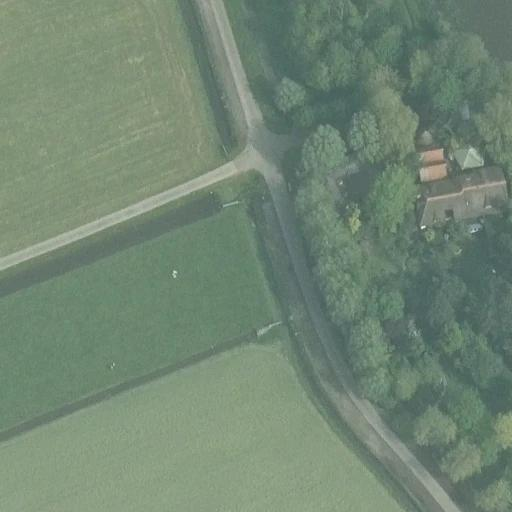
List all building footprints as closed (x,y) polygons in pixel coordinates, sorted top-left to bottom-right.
[(453,120),(473,127),(471,107),(452,109),(453,120)] [(414,136),(414,137),(414,138),(414,139),(414,140),(415,141),(415,142),(416,143),(416,144),(417,144),(418,145),(418,146),(419,146),(420,146),(421,147),(422,147),(423,147),(424,147),(425,147),(426,147),(427,147),(428,146),(429,146),(430,145),(431,144),(432,144),(432,143),(433,142),(433,141),(434,140),(434,139),(434,138),(434,137),(434,136),(434,135),(433,134),(433,133),(433,132),(432,132),(432,131),(431,130),(430,130),(430,129),(429,129),(428,128),(427,128),(426,127),(425,127),(424,127),(423,127),(422,127),(421,128),(420,128),(419,129),(418,129),(418,130),(417,130),(416,131),(416,132),(415,132),(415,133),(415,134),(414,135),(414,136)] [(451,155),(462,174),(483,169),(484,148),(466,141),(451,155)] [(418,189),(445,183),(437,152),(412,157),(418,189)] [(329,184),(367,169),(362,158),(311,178),(331,230),(361,218),(354,202),(338,208),(329,184)] [(418,232),(505,216),(497,176),(480,179),(481,181),(471,182),(472,186),(412,198),(418,232)]
